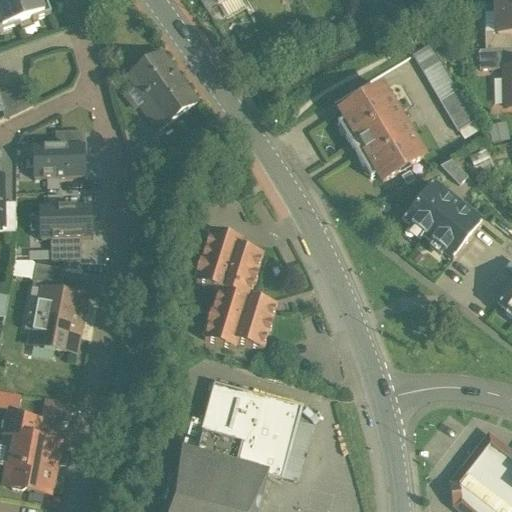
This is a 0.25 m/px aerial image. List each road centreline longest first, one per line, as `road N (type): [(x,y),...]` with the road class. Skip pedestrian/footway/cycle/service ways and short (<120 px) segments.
road 1 (residential): [(154,0),(299,203),(379,394)]
road 2 (residential): [(98,96),(118,196),(119,263),(76,511)]
road 3 (residential): [(511,395),(431,386),(379,394)]
road 4 (residential): [(379,394),(401,511)]
